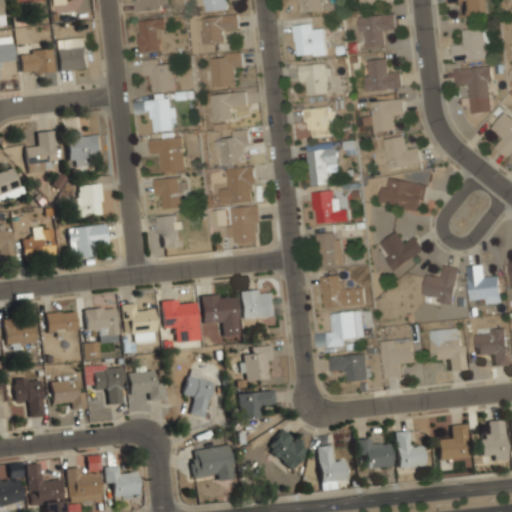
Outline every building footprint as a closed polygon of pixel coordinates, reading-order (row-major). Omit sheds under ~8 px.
[(135,0),(136,11),(161,8),(160,0),(135,0)] [(202,0),(203,10),(225,9),(225,0),(202,0)] [(321,0),(300,0),(301,11),(322,10),(321,0)] [(483,0),(445,0),(446,4),(459,3),(460,16),(484,15),(483,0)] [(201,15),(203,42),(224,41),(223,30),(237,30),(236,14),(201,15)] [(384,45),(383,29),(394,29),(393,15),(360,16),(361,46),(384,45)] [(163,18),(138,18),(138,50),(163,50),(163,18)] [(292,24),(296,56),(326,53),(323,29),(313,30),(312,22),(292,24)] [(452,61),(485,59),(483,28),(461,29),(462,44),(451,45),(452,61)] [(84,36),(53,38),(56,69),(87,66),(84,36)] [(0,41),(0,62),(12,61),(10,41),(0,41)] [(18,73),(52,70),(49,46),(15,50),(18,73)] [(240,51),(209,53),(211,86),(233,85),(232,63),(241,63),(240,51)] [(162,65),(162,57),(141,59),(143,73),(150,72),(152,91),(175,88),(172,64),(162,65)] [(401,87),(399,72),(387,73),(385,58),(363,60),(366,91),(401,87)] [(307,93),(329,93),(328,62),(298,63),(299,84),(307,84),(307,93)] [(453,69),(455,85),(468,84),(470,112),(491,110),(488,66),(453,69)] [(211,119),(235,118),(234,108),(246,107),(245,91),(210,92),(211,119)] [(151,131),(175,129),(173,97),(134,100),(135,111),(149,110),(151,131)] [(371,115),(363,115),(363,124),(371,123),(371,130),(393,128),(393,114),(403,114),(402,98),(370,100),(371,115)] [(306,135),(330,135),(330,106),(306,106),(306,135)] [(511,152),(511,117),(503,111),(490,129),(502,137),(494,148),(508,158),(511,152)] [(32,131),(34,144),(21,145),(25,172),(45,169),(44,162),(53,160),(50,129),(32,131)] [(78,134),(78,129),(65,130),(67,162),(101,160),(99,133),(78,134)] [(241,150),(249,150),(249,129),(227,129),(227,140),(215,140),(215,163),(241,163),(241,150)] [(417,143),(405,145),(403,135),(383,138),(388,168),(421,162),(417,143)] [(161,172),(185,170),(181,136),(148,139),(150,154),(159,153),(161,172)] [(336,170),(336,148),(308,148),(308,184),(329,184),(329,170),(336,170)] [(225,167),(229,202),(249,200),(248,190),(256,189),(253,164),(225,167)] [(0,197),(19,190),(10,166),(0,169),(0,197)] [(380,203),(421,210),(426,183),(384,176),(380,203)] [(153,197),(161,197),(161,206),(183,207),(183,177),(153,177),(153,197)] [(72,195),(73,214),(100,213),(98,182),(76,183),(77,195),(72,195)] [(315,223),(347,220),(346,208),(336,209),(334,189),(311,191),(315,223)] [(231,205),(231,224),(227,224),(228,241),(259,240),(257,204),(231,205)] [(158,214),(158,246),(176,246),(176,214),(158,214)] [(67,255),(86,254),(86,243),(104,243),(103,223),(65,225),(67,255)] [(50,224),(29,225),(29,236),(19,237),(20,255),(51,254),(50,224)] [(0,255),(10,255),(8,227),(0,227),(0,255)] [(345,264),(342,238),(335,239),(334,231),(316,232),(319,266),(345,264)] [(414,237),(404,244),(395,231),(376,244),(393,269),(423,249),(414,237)] [(426,275),(422,296),(452,302),(459,270),(443,266),(440,278),(426,275)] [(468,300),(499,299),(499,277),(482,277),(481,266),(467,267),(468,300)] [(365,303),(363,282),(341,285),(339,273),(320,275),(324,308),(365,303)] [(239,316),(274,316),(274,290),(239,290),(239,316)] [(219,334),(236,333),(234,293),(199,295),(200,322),(219,322),(219,334)] [(194,297),(159,298),(160,328),(172,327),(172,340),(195,339),(194,297)] [(130,340),(154,339),(152,309),(135,310),(135,302),(118,303),(119,322),(129,322),(130,340)] [(81,308),(83,330),(95,328),(96,338),(115,336),(112,305),(81,308)] [(44,333),(74,331),(72,309),(42,311),(44,333)] [(363,341),(361,310),(331,312),(332,332),(315,333),(316,345),(363,341)] [(2,344),(32,343),(31,319),(1,320),(2,344)] [(429,330),(431,360),(446,359),(447,371),(462,370),(459,328),(429,330)] [(491,354),(491,366),(506,365),(504,331),(474,332),(475,355),(491,354)] [(410,337),(380,341),(384,377),(400,376),(398,364),(413,362),(410,337)] [(94,355),(94,342),(82,342),(82,355),(94,355)] [(238,371),(243,371),(243,379),(267,379),(267,344),(248,344),(248,354),(238,354),(238,371)] [(364,353),(328,357),(330,372),(346,370),(347,382),(367,380),(364,353)] [(104,403),(120,402),(118,365),(90,366),(91,389),(104,388),(104,403)] [(159,382),(152,382),(151,368),(125,370),(127,393),(145,391),(146,401),(160,400),(159,382)] [(186,412),(202,415),(210,378),(184,373),(180,394),(190,396),(186,412)] [(12,379),(13,401),(25,401),(25,416),(40,415),(39,378),(12,379)] [(74,391),(74,379),(48,379),(48,402),(68,402),(68,409),(82,409),(82,391),(74,391)] [(237,391),(237,417),(258,417),(258,405),(272,405),(271,390),(237,391)] [(485,422),(487,436),(477,437),(480,460),(505,457),(500,420),(485,422)] [(437,459),(466,457),(464,424),(447,425),(448,438),(435,438),(437,459)] [(305,446),(280,428),(264,449),(288,468),(305,446)] [(395,467),(422,464),(420,445),(408,446),(406,430),(392,431),(395,467)] [(355,437),(355,457),(365,457),(365,466),(388,466),(388,444),(372,444),(372,437),(355,437)] [(213,480),(230,477),(226,444),(186,449),(189,475),(212,472),(213,480)] [(335,486),(334,479),(344,478),(342,458),(330,459),(329,444),(314,446),(318,488),(335,486)] [(98,470),(97,455),(85,455),(85,470),(98,470)] [(24,463),(28,504),(41,503),(42,511),(61,511),(59,479),(40,481),(38,462),(24,463)] [(109,482),(111,498),(137,495),(135,471),(116,473),(116,465),(101,467),(103,483),(109,482)] [(96,470),(79,473),(78,466),(63,468),(67,503),(100,499),(96,470)] [(0,480),(0,505),(21,500),(16,477),(0,480)]
